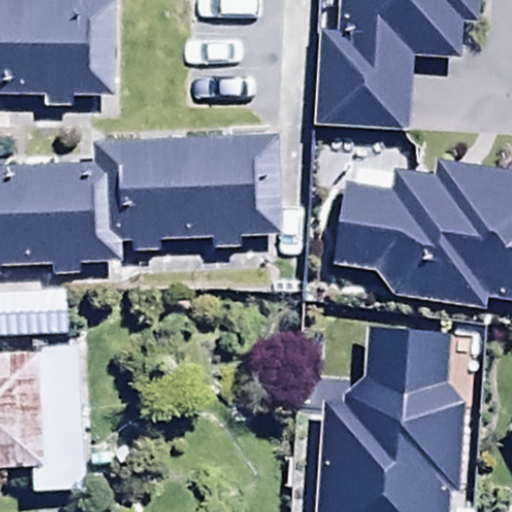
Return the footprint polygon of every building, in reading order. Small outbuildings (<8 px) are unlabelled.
[(320,49),(319,138),(412,138),(412,68),(461,68),(461,32),(482,32),(482,0),(340,0),(340,49),(320,49)] [(0,13),(0,111),(116,110),(115,12),(0,13)] [(0,180),(0,283),(123,278),(122,259),(285,252),(281,155),(97,164),(97,176),(0,180)] [(392,205),(345,200),(335,283),(376,288),(396,315),(493,326),(494,317),(511,319),(511,192),(440,184),(438,193),(394,187),(392,205)] [(0,297),(0,352),(63,353),(64,298),(0,297)] [(448,511),(449,508),(458,508),(462,422),(450,402),(452,355),(365,352),(363,395),(345,421),(322,421),(317,511),(448,511)] [(0,363),(0,488),(33,488),(33,511),(87,510),(84,362),(0,363)]
